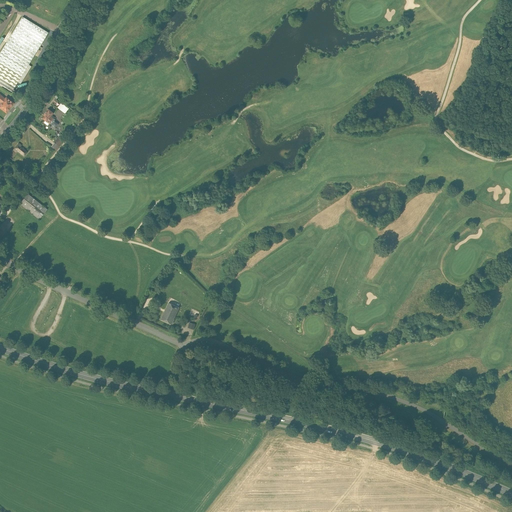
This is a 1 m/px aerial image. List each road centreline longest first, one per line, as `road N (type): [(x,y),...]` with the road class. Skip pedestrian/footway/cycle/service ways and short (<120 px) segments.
road 1 (primary): [(0,347),(380,442),(511,494)]
road 2 (residential): [(0,252),(180,344)]
road 3 (tertiary): [(87,0),(0,142)]
